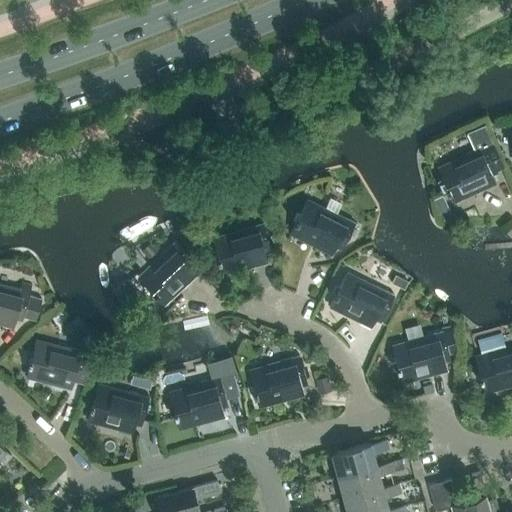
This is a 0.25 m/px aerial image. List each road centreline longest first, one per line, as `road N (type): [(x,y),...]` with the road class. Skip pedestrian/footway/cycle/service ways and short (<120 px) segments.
road 1 (primary): [(0,120),(306,0)]
road 2 (primary): [(209,0),(0,74)]
road 3 (residential): [(367,419),(426,405),(442,418),(451,453),(511,447)]
road 4 (residential): [(367,419),(348,367),(328,344),(246,307)]
road 5 (residential): [(92,484),(255,441)]
road 6 (residential): [(92,484),(0,388)]
